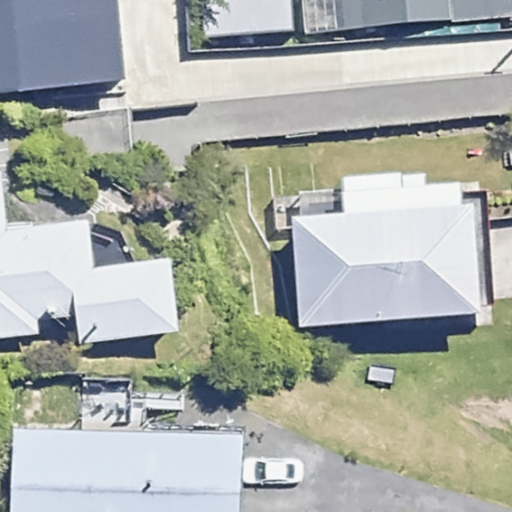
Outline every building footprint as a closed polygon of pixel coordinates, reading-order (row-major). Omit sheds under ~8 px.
[(62,0),(0,0),(0,88),(70,82),(62,0)] [(229,0),(232,31),(458,15),(456,0),(229,0)] [(447,201),(251,219),(261,319),(456,300),(447,201)] [(0,338),(161,333),(158,257),(67,261),(65,224),(0,226),(0,338)] [(271,511),(272,438),(0,436),(0,511),(271,511)]
